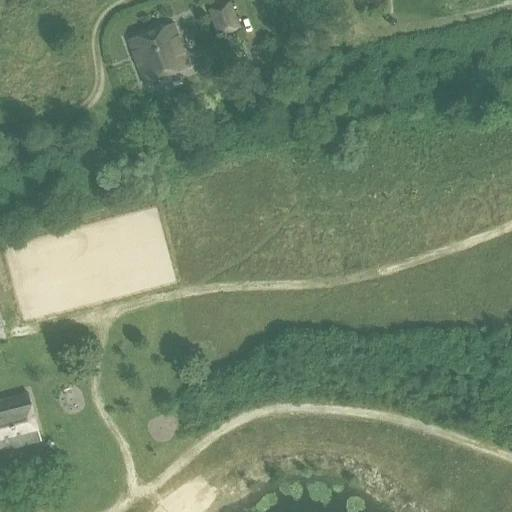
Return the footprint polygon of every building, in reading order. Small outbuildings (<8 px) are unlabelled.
[(209,9),(218,36),(241,28),(232,1),(209,9)] [(307,29),(301,13),(287,18),(293,34),(307,29)] [(308,28),(313,40),(329,33),(325,21),(308,28)] [(130,40),(146,83),(190,67),(174,24),(130,40)] [(0,400),(0,451),(42,440),(29,393),(0,400)]
